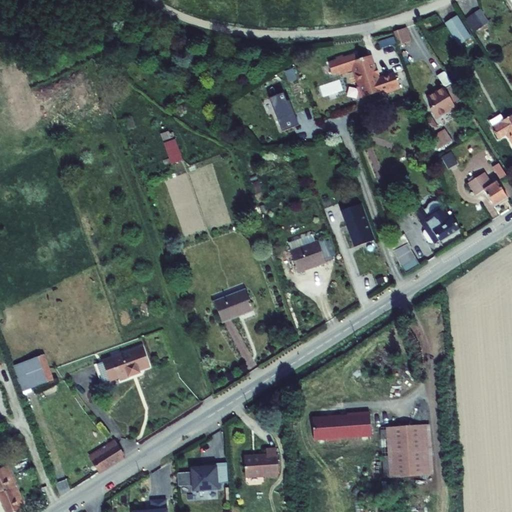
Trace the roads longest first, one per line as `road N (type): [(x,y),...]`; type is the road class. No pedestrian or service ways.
road 1 (tertiary): [(57,511),(511,223)]
road 2 (track): [(149,0),(221,30),(281,36),(375,27),(452,0)]
road 3 (unknown): [(59,510),(0,402)]
